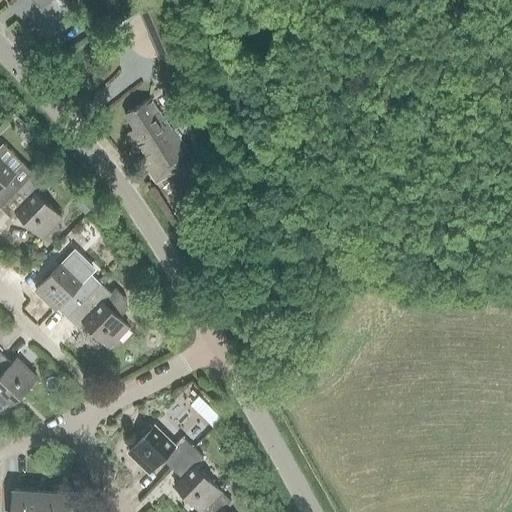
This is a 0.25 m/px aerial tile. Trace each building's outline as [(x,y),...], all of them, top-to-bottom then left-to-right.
[(31,0),(39,8),(50,0),(31,0)] [(178,50),(158,3),(139,12),(148,33),(145,34),(156,59),(178,50)] [(155,183),(191,160),(172,129),(170,130),(162,116),(161,117),(149,98),(124,113),(133,129),(126,133),(134,147),(138,144),(145,155),(140,158),(155,183)] [(0,204),(2,206),(34,172),(23,161),(13,171),(0,158),(0,204)] [(34,172),(2,206),(12,215),(17,210),(40,233),(60,213),(35,189),(43,181),(34,172)] [(67,315),(100,281),(90,271),(80,281),(60,262),(35,287),(55,307),(57,305),(67,315)] [(100,281),(67,315),(78,325),(83,320),(108,346),(128,325),(119,316),(125,311),(127,308),(128,305),(127,302),(126,298),(124,296),(115,287),(111,292),(100,281)] [(0,368),(0,412),(10,402),(11,403),(37,377),(16,358),(3,372),(0,368)] [(193,401),(215,422),(223,414),(201,393),(193,401)] [(172,467),(192,447),(181,436),(174,444),(154,425),(129,451),(149,471),(162,458),(172,467)] [(199,509),(219,489),(194,465),(202,457),(192,447),(172,467),(182,477),(174,485),(199,509)] [(38,511),(40,491),(14,489),(11,511),(38,511)] [(219,489),(199,509),(196,511),(224,511),(222,509),(231,500),(219,489)] [(40,491),(38,511),(65,511),(67,494),(40,491)]
